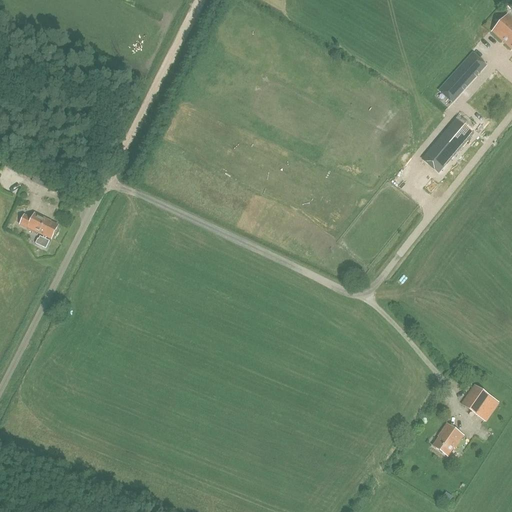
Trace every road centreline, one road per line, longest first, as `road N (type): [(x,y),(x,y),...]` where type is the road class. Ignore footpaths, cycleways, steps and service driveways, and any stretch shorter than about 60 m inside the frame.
road 1 (unclassified): [(0,390),(107,182)]
road 2 (track): [(107,182),(197,0)]
